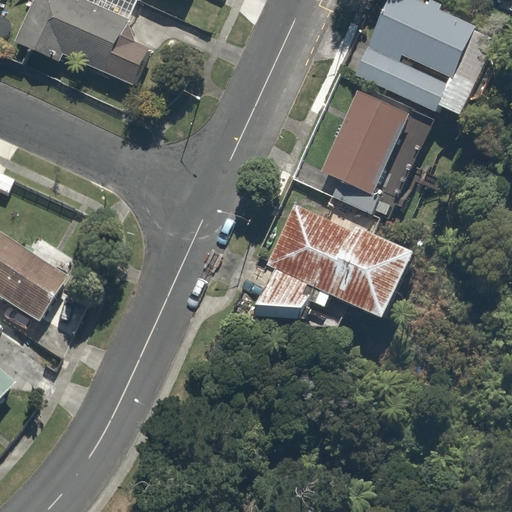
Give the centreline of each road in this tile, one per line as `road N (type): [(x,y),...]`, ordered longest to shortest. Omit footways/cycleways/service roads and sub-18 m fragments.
road 1 (residential): [(205,201),(81,450),(35,511)]
road 2 (residential): [(303,0),(205,201)]
road 3 (residential): [(205,201),(0,113)]
